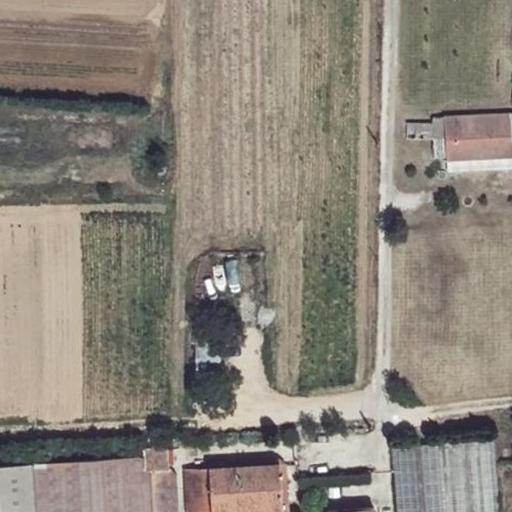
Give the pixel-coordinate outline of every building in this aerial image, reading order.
[(511,125),(450,129),(450,162),(511,160),(511,125)] [(417,132),(407,131),(408,145),(417,146),(417,132)] [(511,160),(450,162),(450,176),(511,172),(511,160)] [(196,312),(196,374),(219,374),(219,312),(196,312)] [(499,511),(495,440),(399,447),(403,511),(499,511)] [(180,511),(178,442),(153,445),(154,456),(157,511),(180,511)] [(157,511),(154,456),(47,465),(49,511),(157,511)] [(289,463),(193,470),(194,511),(256,511),(293,509),(289,463)] [(49,511),(47,465),(0,470),(0,511),(49,511)]
